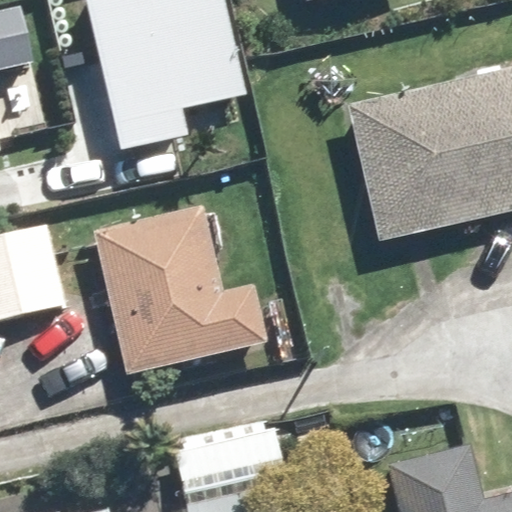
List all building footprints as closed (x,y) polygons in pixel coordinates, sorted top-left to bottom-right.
[(0,74),(36,67),(23,9),(0,14),(0,74)] [(511,215),(511,73),(346,111),(377,246),(511,215)] [(114,107),(20,128),(37,205),(131,184),(114,107)] [(256,286),(222,294),(203,211),(93,236),(126,379),(269,346),(256,286)] [(0,325),(67,310),(48,227),(0,237),(0,325)] [(293,511),(274,426),(171,449),(185,511),(293,511)] [(511,511),(511,501),(483,508),(469,449),(375,471),(384,511),(511,511)]
